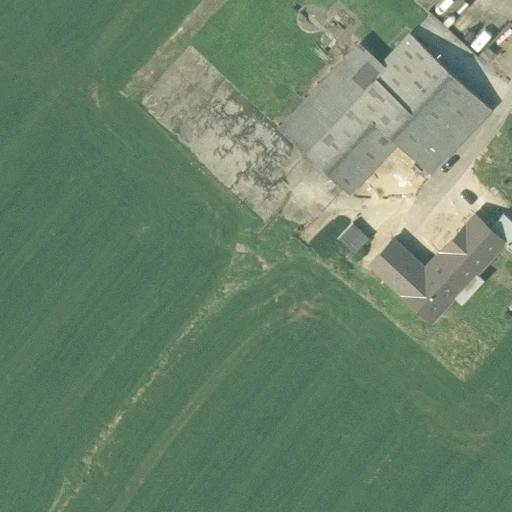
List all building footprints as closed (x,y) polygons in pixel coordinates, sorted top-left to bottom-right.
[(487,107),(407,34),(377,67),(302,148),(347,190),(394,139),(429,171),(487,107)] [(276,125),(302,148),(377,67),(351,43),(276,125)] [(511,220),(503,212),(489,227),(503,241),(503,242),(511,250),(511,220)] [(473,213),(420,270),(400,251),(382,272),(417,304),(430,291),(440,300),(450,290),(461,301),(483,278),(475,271),(503,242),(503,241),(489,227),(473,213)] [(352,221),(335,237),(350,253),(367,237),(352,221)] [(392,239),(371,261),(382,272),(400,251),(403,249),(392,239)]
